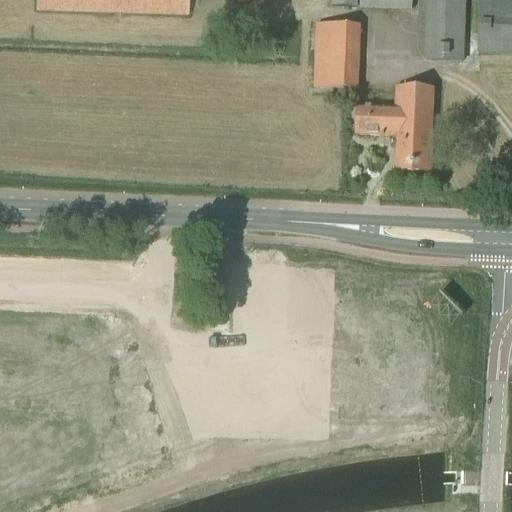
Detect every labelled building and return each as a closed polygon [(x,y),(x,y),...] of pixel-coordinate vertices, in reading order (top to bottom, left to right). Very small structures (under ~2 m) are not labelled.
[(35,0),(35,11),(187,17),(187,0),(35,0)] [(360,0),(360,8),(412,10),(411,0),(360,0)] [(464,0),(427,0),(425,61),(462,62),(464,0)] [(511,2),(479,2),(478,54),(511,54),(511,2)] [(358,91),(360,27),(316,25),(314,90),(358,91)] [(435,90),(397,88),(396,109),(357,107),(356,136),(397,138),(396,173),(431,175),(435,90)] [(385,410),(418,412),(423,293),(392,292),(392,287),(384,287),(384,286),(350,284),(344,408),(377,410),(377,409),(385,409),(385,410)] [(0,316),(0,351),(12,352),(14,317),(0,316)] [(31,353),(33,318),(14,317),(12,352),(31,353)] [(33,318),(31,353),(50,354),(52,319),(33,318)] [(70,355),(71,340),(72,320),(52,319),(50,354),(70,355)] [(72,320),(71,340),(102,341),(116,391),(116,392),(142,385),(125,322),(72,320)] [(142,385),(116,392),(116,391),(105,394),(110,414),(147,404),(142,385)] [(153,423),(147,404),(110,414),(116,434),(153,423)] [(122,453),(158,443),(153,423),(116,434),(122,453)] [(164,464),(158,443),(122,453),(127,474),(164,464)] [(73,452),(53,462),(69,497),(87,488),(89,487),(73,452)] [(50,506),(69,497),(53,462),(33,472),(50,506)] [(37,511),(50,506),(33,472),(14,481),(28,511),(37,511)] [(28,511),(14,481),(0,487),(0,502),(4,511),(28,511)]
